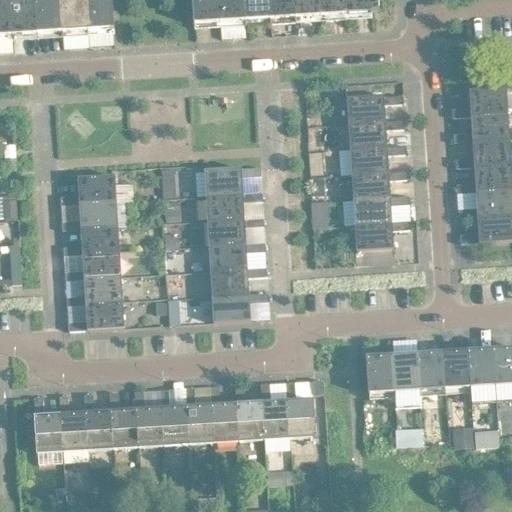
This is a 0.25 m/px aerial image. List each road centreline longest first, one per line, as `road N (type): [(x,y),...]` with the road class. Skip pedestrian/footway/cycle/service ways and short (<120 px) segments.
road 1 (residential): [(0,346),(30,346),(66,377),(283,362),(300,338),(449,315)]
road 2 (residential): [(0,68),(418,43)]
road 3 (residential): [(449,315),(418,43)]
